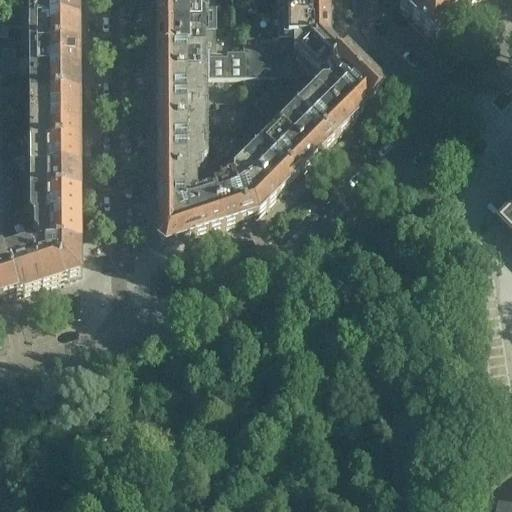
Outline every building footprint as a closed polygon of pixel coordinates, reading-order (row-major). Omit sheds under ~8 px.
[(197,9),(214,9),(213,0),(156,0),(157,10),(197,9)] [(328,0),(285,0),(286,19),(329,19),(328,0)] [(455,25),(429,0),(398,0),(399,14),(432,48),(455,25)] [(429,0),(455,25),(480,0),(429,0)] [(77,6),(32,6),(33,30),(77,30),(77,6)] [(197,25),(197,9),(157,10),(157,34),(202,34),(202,25),(197,25)] [(243,18),(243,11),(243,9),(234,9),(234,18),(243,18)] [(254,19),(254,11),(243,11),(243,18),(243,19),(254,19)] [(254,27),(254,19),(243,19),(243,27),(254,27)] [(329,44),(329,19),(286,19),(286,44),(329,44)] [(77,54),(77,30),(33,30),(33,54),(77,54)] [(198,58),(197,42),(202,42),(202,34),(157,34),(157,58),(198,58)] [(259,83),(259,44),(243,44),(243,50),(243,83),(259,83)] [(277,83),(277,44),(259,44),(259,83),(277,83)] [(326,80),(346,61),(329,44),(286,44),(277,44),(277,83),(297,83),(302,81),(326,80)] [(243,83),(243,50),(235,50),(235,58),(226,58),(227,83),(243,83)] [(77,78),(77,54),(33,54),(33,79),(77,78)] [(227,83),(226,58),(198,58),(157,58),(157,84),(202,84),(227,83)] [(383,97),(346,61),(326,80),(332,87),(337,86),(366,115),(383,97)] [(2,201),(2,128),(1,67),(0,65),(0,307),(6,305),(16,302),(3,263),(2,238),(2,222),(2,219),(2,201)] [(77,103),(77,78),(33,79),(33,103),(77,103)] [(202,108),(202,84),(157,84),(157,108),(202,108)] [(366,115),(337,86),(332,87),(317,101),(348,133),(366,115)] [(348,133),(317,101),(299,119),(331,150),(348,133)] [(77,128),(77,103),(33,103),(33,128),(77,128)] [(203,132),(202,108),(157,108),(158,133),(203,132)] [(331,150),(299,119),(281,136),(313,168),(331,150)] [(78,152),(77,128),(33,128),(33,152),(78,152)] [(203,157),(203,132),(158,133),(158,157),(203,157)] [(313,168),(281,136),(263,154),(295,186),(313,168)] [(78,176),(78,152),(33,152),(33,176),(78,176)] [(295,186),(263,154),(245,172),(277,204),(295,186)] [(203,174),(203,157),(158,157),(158,182),(195,182),(197,182),(197,174),(203,174)] [(277,204),(245,172),(233,184),(247,226),(258,223),(277,204)] [(78,201),(78,176),(33,176),(33,201),(78,201)] [(195,202),(195,182),(158,182),(158,213),(183,213),(190,212),(195,202)] [(247,226),(233,184),(225,186),(225,189),(220,189),(220,195),(215,195),(212,199),(211,199),(223,234),(247,226)] [(223,234),(211,199),(205,201),(202,204),(195,202),(190,212),(183,213),(193,244),(223,234)] [(13,219),(13,201),(2,201),(2,219),(13,219)] [(78,225),(78,201),(33,201),(33,226),(37,226),(37,225),(78,225)] [(511,207),(495,224),(511,240),(511,207)] [(193,244),(183,213),(158,213),(158,249),(164,253),(193,244)] [(11,238),(11,225),(11,222),(2,222),(2,238),(11,238)] [(78,254),(78,225),(37,225),(37,226),(37,250),(40,254),(78,254)] [(78,281),(78,254),(40,254),(37,250),(37,251),(29,254),(42,293),(78,281)] [(42,293),(29,254),(3,263),(16,302),(42,293)] [(116,411),(115,402),(107,403),(107,411),(116,411)]
